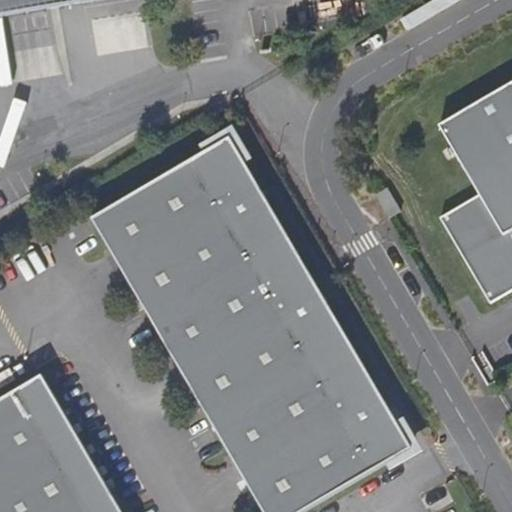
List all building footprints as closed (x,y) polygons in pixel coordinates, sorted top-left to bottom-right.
[(0,0),(0,18),(108,0),(0,0)] [(511,72),(435,118),(481,195),(442,218),(492,304),(511,292),(511,72)] [(263,511),(305,511),(413,449),(231,138),(92,219),(263,511)] [(388,188),(377,194),(390,217),(401,211),(388,188)] [(123,511),(43,375),(0,400),(0,511),(123,511)]
